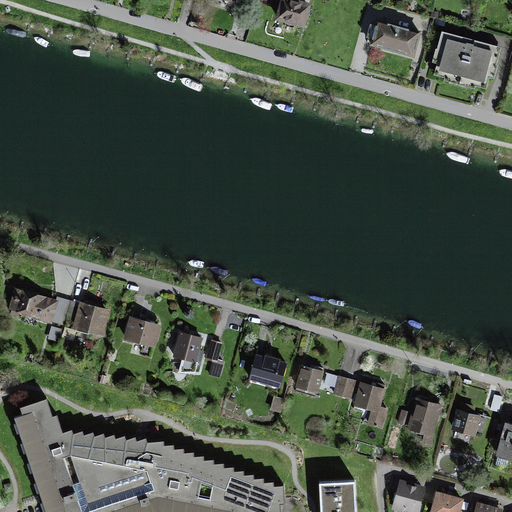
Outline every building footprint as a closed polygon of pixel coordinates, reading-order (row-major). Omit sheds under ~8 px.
[(317,7),(293,0),(286,0),(280,22),(310,31),(317,7)] [(425,36),(383,25),(377,47),(419,58),(425,36)] [(497,48),(446,34),(435,73),(486,87),(497,48)] [(62,299),(17,288),(11,312),(56,323),(62,299)] [(78,303),(63,300),(60,317),(75,320),(78,303)] [(114,310),(83,303),(77,328),(108,335),(114,310)] [(165,325),(133,317),(127,338),(159,347),(165,325)] [(205,338),(183,332),(177,355),(199,361),(205,338)] [(226,343),(214,340),(208,361),(215,363),(212,376),(222,379),(226,364),(220,362),(226,343)] [(292,362),(261,353),(253,381),(284,390),(292,362)] [(327,374),(306,368),(300,388),(321,395),(327,374)] [(340,377),(330,374),(327,385),(337,388),(340,377)] [(358,382),(343,378),(338,395),(353,399),(358,382)] [(386,389),(363,383),(357,406),(375,411),(371,425),(385,429),(390,412),(381,409),(386,389)] [(286,399),(276,397),(273,411),(283,413),(286,399)] [(111,511),(115,511),(282,511),(285,504),(285,485),(164,440),(61,427),(57,414),(52,414),(47,398),(21,407),(22,415),(14,418),(46,511),(111,511)] [(447,404),(419,398),(411,431),(427,435),(424,444),(436,447),(447,404)] [(483,416),(460,409),(454,428),(477,436),(483,416)] [(412,413),(403,411),(400,425),(408,427),(412,413)] [(511,422),(510,422),(501,456),(511,458),(511,422)] [(355,511),(354,479),(320,481),(321,511),(355,511)] [(422,487),(400,481),(393,506),(415,511),(422,487)] [(458,511),(462,499),(438,492),(432,511),(458,511)]
